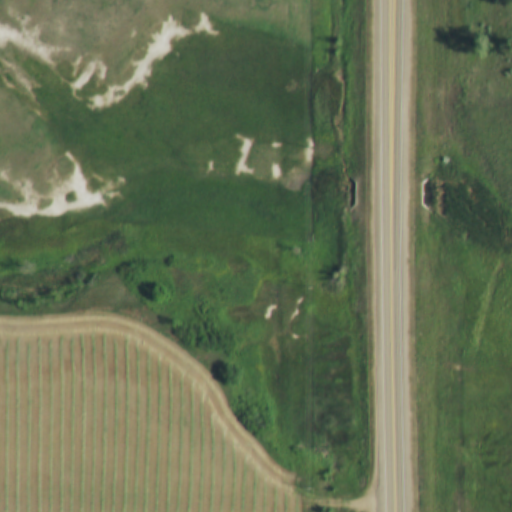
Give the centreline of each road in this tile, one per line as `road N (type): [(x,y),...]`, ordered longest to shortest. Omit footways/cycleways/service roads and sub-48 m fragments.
road 1 (primary): [(388,511),(390,0)]
road 2 (track): [(389,508),(307,504),(246,458),(181,385),(137,368),(100,366)]
